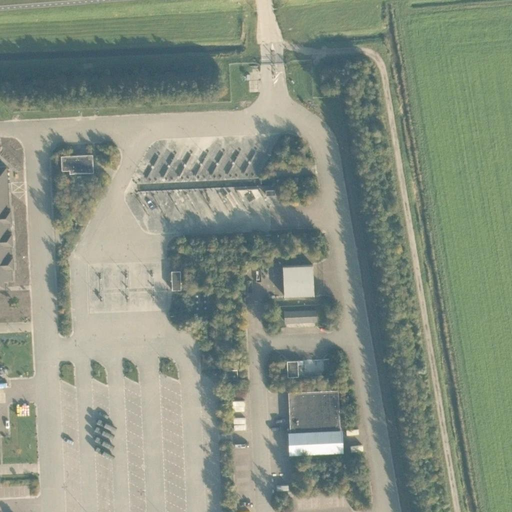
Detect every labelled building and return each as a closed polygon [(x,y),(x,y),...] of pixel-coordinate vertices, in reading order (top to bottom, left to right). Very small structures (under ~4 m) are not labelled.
[(69,173),(93,171),(92,153),(61,155),(61,169),(69,169),(69,173)] [(11,255),(10,244),(12,244),(11,231),(10,232),(9,221),(11,221),(10,208),(9,208),(6,165),(0,165),(0,286),(5,286),(5,279),(12,279),(11,267),(13,267),(12,255),(11,255)] [(284,295),(314,294),(312,264),(282,265),(284,295)] [(172,289),(181,289),(180,270),(171,270),(172,289)] [(285,321),(316,319),(316,309),(284,311),(285,321)] [(287,376),(298,375),(297,359),(287,360),(287,376)] [(227,379),(237,378),(237,368),(226,368),(227,379)] [(288,391),(290,431),(340,428),(338,389),(288,391)] [(342,428),(340,428),(290,431),(288,431),(289,453),(343,451),(342,428)]
